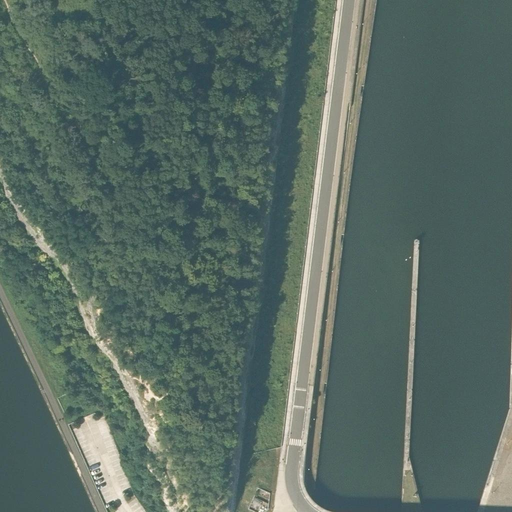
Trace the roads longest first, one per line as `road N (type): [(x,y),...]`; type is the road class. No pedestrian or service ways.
road 1 (tertiary): [(348,0),(290,473),(307,511)]
road 2 (track): [(368,0),(308,486)]
